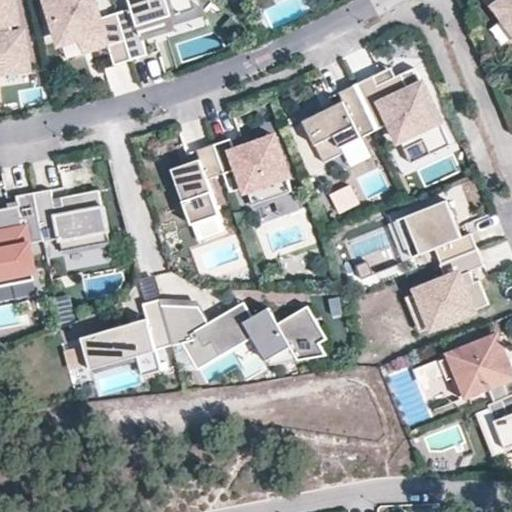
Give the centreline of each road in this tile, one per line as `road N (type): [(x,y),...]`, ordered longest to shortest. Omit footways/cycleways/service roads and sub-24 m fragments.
road 1 (residential): [(380,0),(158,99),(0,135)]
road 2 (residential): [(272,511),(375,490),(511,492)]
road 3 (residential): [(511,175),(446,0)]
